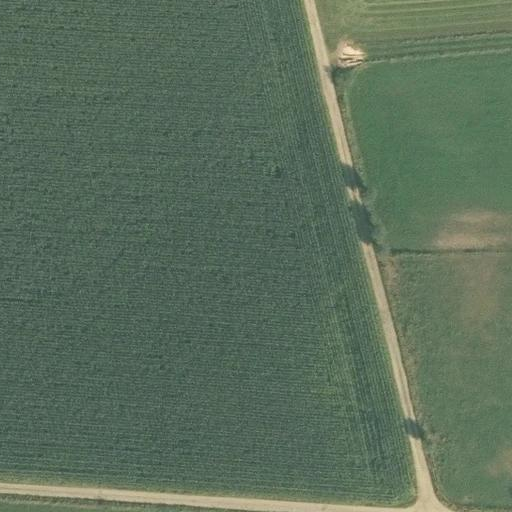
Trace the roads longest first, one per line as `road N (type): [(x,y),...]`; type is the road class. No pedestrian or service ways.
road 1 (track): [(430,511),(308,0)]
road 2 (track): [(0,490),(330,511)]
